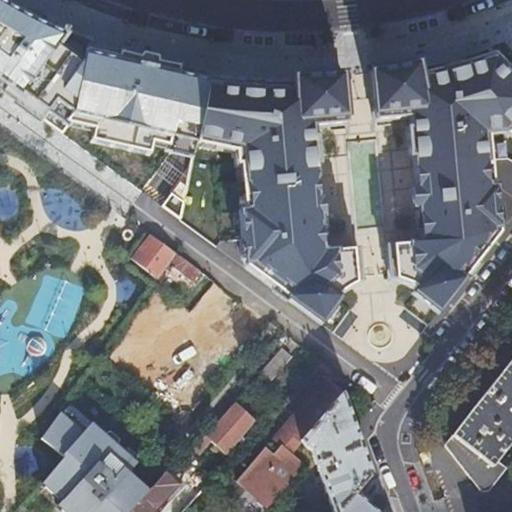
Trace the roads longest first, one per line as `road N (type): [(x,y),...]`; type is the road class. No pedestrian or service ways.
road 1 (residential): [(409,511),(386,442),(390,421),(511,264)]
road 2 (secondary): [(172,0),(279,18),(420,0)]
